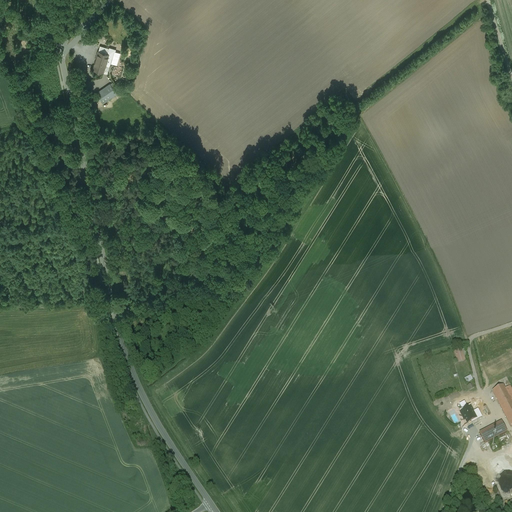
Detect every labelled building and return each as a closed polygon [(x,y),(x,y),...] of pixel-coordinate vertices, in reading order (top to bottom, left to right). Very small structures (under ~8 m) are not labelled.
[(116,49),(109,47),(107,53),(109,54),(113,55),(113,56),(114,56),(116,49)] [(98,51),(96,58),(97,58),(93,69),(103,72),(103,71),(105,64),(107,58),(111,59),(113,56),(113,55),(109,54),(107,53),(98,51)] [(111,59),(107,58),(105,64),(110,65),(110,63),(111,63),(114,56),(113,56),(111,59)] [(110,84),(96,93),(103,103),(117,94),(110,84)] [(463,349),(455,351),(458,363),(466,360),(463,349)] [(471,375),(465,379),(467,384),(474,381),(471,375)] [(511,391),(510,387),(505,389),(503,386),(492,391),(511,426),(511,425),(511,391)] [(464,395),(451,402),(445,405),(448,412),(455,408),(456,410),(468,404),(464,395)] [(468,404),(456,410),(464,425),(476,419),(475,417),(488,410),(481,397),(468,404)] [(501,421),(479,433),(485,444),(507,432),(501,421)] [(506,434),(496,440),(500,449),(511,443),(506,434)]
